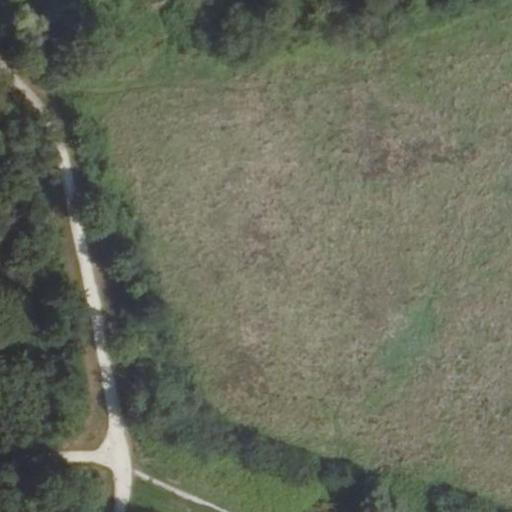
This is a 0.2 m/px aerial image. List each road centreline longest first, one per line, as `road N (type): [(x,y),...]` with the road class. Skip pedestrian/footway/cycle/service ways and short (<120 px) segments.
road 1 (track): [(0,53),(62,157),(109,384),(121,466),(116,511)]
road 2 (track): [(121,466),(59,454),(0,462)]
